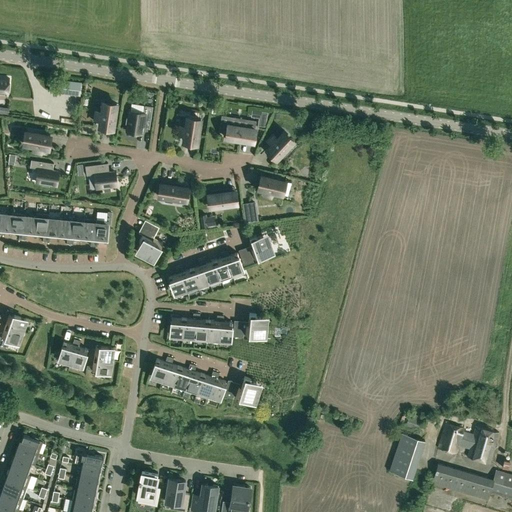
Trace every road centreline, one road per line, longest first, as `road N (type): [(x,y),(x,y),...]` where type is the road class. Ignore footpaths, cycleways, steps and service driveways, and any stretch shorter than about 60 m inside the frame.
road 1 (unclassified): [(511,134),(0,53)]
road 2 (residential): [(144,336),(52,316),(0,290)]
road 3 (residential): [(124,444),(12,414),(0,448)]
road 4 (residential): [(260,473),(122,453)]
road 5 (residential): [(120,265),(0,259)]
